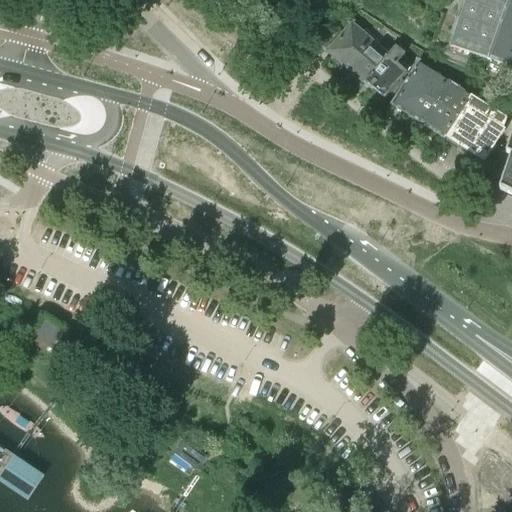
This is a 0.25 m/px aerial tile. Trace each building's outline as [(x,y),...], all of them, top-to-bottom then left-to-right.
[(465,0),(458,24),(450,47),(487,60),(487,61),(488,61),(507,0),(465,0)] [(511,0),(507,0),(488,61),(511,69),(511,0)] [(383,26),(377,22),(369,32),(366,29),(361,34),(351,26),(329,52),(347,68),(383,26)] [(388,30),(383,26),(347,68),(365,84),(388,57),(376,47),(381,42),(380,41),(388,30)] [(388,57),(365,84),(383,99),(406,74),(397,65),(405,56),(395,48),(388,57)] [(392,106),(419,123),(437,96),(439,96),(448,81),(420,63),(392,106)] [(419,123),(444,139),(466,105),(465,105),(471,96),(470,95),(448,81),(439,96),(437,96),(419,123)] [(466,105),(444,139),(483,165),(504,131),(511,111),(474,88),(470,95),(471,96),(465,105),(466,105)] [(511,138),(506,155),(511,158),(500,192),(511,197),(511,138)] [(34,331),(52,342),(62,327),(45,315),(34,331)] [(0,455),(44,486),(62,461),(38,444),(44,436),(3,406),(0,410),(0,455)] [(207,460),(184,443),(178,451),(174,456),(197,473),(207,460)] [(271,485),(284,499),(288,503),(290,502),(295,506),(309,492),(305,487),(306,487),(288,468),(271,485)] [(337,511),(343,505),(329,494),(319,506),(327,511),(337,511)]
